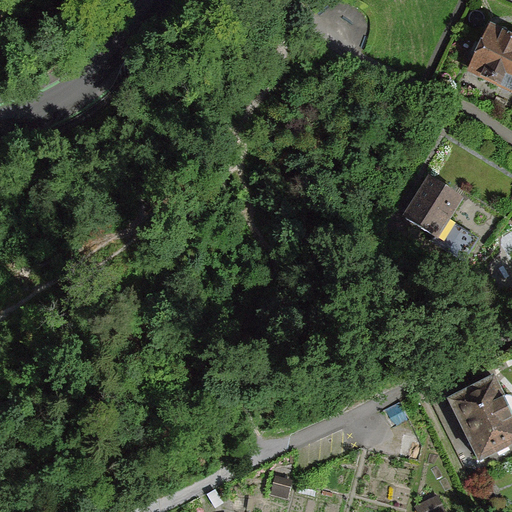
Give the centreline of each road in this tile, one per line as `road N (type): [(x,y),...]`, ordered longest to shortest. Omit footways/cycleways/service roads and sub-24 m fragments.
road 1 (track): [(257,458),(511,347)]
road 2 (residential): [(156,0),(92,84),(38,112),(0,119)]
